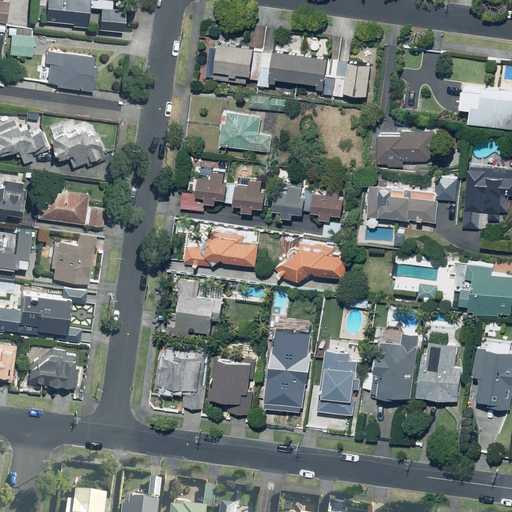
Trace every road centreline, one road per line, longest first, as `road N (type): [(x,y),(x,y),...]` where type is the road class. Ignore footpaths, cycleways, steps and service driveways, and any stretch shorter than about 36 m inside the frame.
road 1 (residential): [(172,0),(110,436)]
road 2 (residential): [(511,488),(110,436)]
road 3 (residential): [(328,0),(511,25)]
